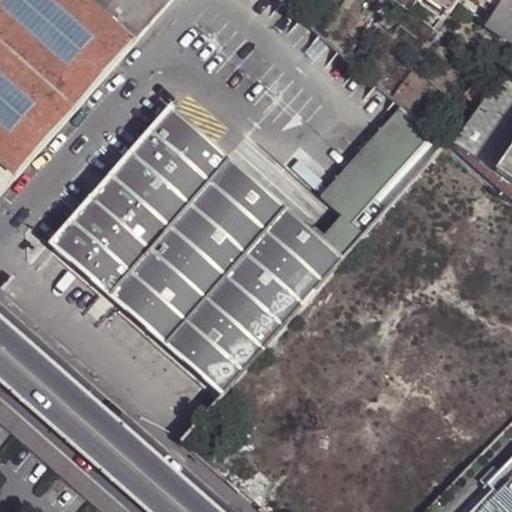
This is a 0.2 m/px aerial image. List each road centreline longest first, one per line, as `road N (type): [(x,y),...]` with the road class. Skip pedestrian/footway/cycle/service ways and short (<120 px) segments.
road 1 (tertiary): [(223,511),(0,316)]
road 2 (secondary): [(196,511),(0,342)]
road 3 (secondary): [(0,362),(170,511)]
road 4 (tertiary): [(0,383),(145,511)]
